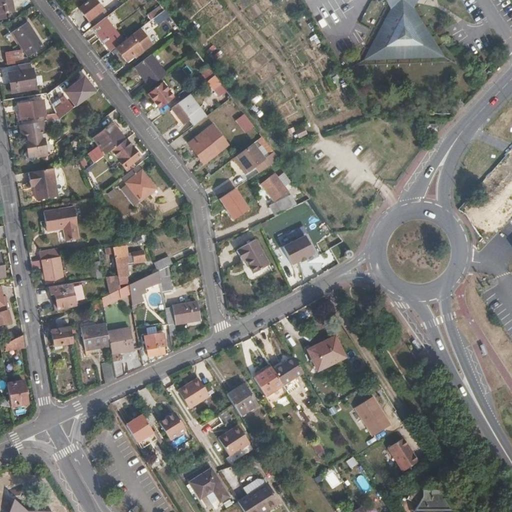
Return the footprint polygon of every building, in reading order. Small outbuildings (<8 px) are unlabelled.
[(0,0),(0,19),(6,19),(5,14),(15,12),(12,0),(0,0)] [(95,0),(87,0),(78,7),(88,22),(92,18),(97,24),(105,18),(112,13),(108,7),(103,10),(95,0)] [(386,0),(392,10),(366,60),(445,60),(414,12),(418,0),(386,0)] [(164,11),(160,5),(149,14),(153,19),(164,11)] [(169,17),(164,11),(153,19),(157,25),(169,17)] [(97,24),(93,27),(111,51),(115,48),(123,41),(105,18),(97,24)] [(28,22),(12,32),(28,57),(44,47),(28,22)] [(153,45),(141,28),(115,47),(126,62),(134,57),(135,58),(153,45)] [(22,49),(5,52),(7,65),(25,62),(22,49)] [(134,68),(149,88),(167,74),(152,54),(134,68)] [(31,69),(30,63),(18,65),(19,71),(7,73),(11,94),(37,89),(33,68),(31,69)] [(205,79),(212,74),(206,65),(199,71),(205,79)] [(75,83),(81,78),(76,72),(70,76),(75,83)] [(200,75),(187,84),(193,92),(205,82),(200,75)] [(213,91),(221,85),(214,76),(206,82),(213,91)] [(79,104),(96,91),(87,80),(84,83),(81,78),(75,83),(64,91),(69,98),(72,95),(79,104)] [(164,83),(148,94),(159,108),(174,97),(164,83)] [(193,126),(206,117),(189,95),(171,108),(177,116),(183,112),(193,126)] [(64,96),(52,104),(60,119),(73,109),(64,96)] [(44,100),(18,104),(21,120),(46,116),(44,100)] [(459,101),(453,107),(457,111),(463,105),(459,101)] [(45,121),(19,126),(21,138),(27,137),(28,143),(25,144),(27,155),(23,160),(25,162),(25,163),(28,165),(29,165),(31,166),(37,158),(48,157),(46,141),(42,141),(41,135),(47,134),(45,121)] [(88,155),(94,163),(111,151),(123,141),(125,140),(112,122),(92,138),(99,147),(88,155)] [(206,135),(190,147),(204,164),(219,152),(228,145),(212,125),(205,130),(204,132),(206,135)] [(188,144),(190,147),(206,135),(204,132),(188,144)] [(262,137),(257,141),(268,155),(273,151),(262,137)] [(134,147),(127,138),(125,140),(123,141),(130,150),(134,147)] [(128,173),(136,167),(133,163),(141,157),(134,147),(130,150),(123,141),(111,151),(128,173)] [(254,143),(234,158),(245,174),(266,159),(254,143)] [(271,165),(279,159),(274,153),(266,158),(271,165)] [(83,157),(79,160),(80,163),(82,167),(87,165),(83,157)] [(157,189),(138,165),(136,167),(128,173),(121,178),(126,185),(140,202),(157,189)] [(54,169),(28,173),(30,184),(33,184),(34,187),(36,201),(59,197),(54,169)] [(274,174),(261,184),(274,201),(287,191),(284,187),(290,183),(283,173),(277,177),(274,174)] [(134,207),(140,202),(126,185),(120,190),(134,207)] [(299,204),(309,199),(305,193),(298,196),(300,199),(297,200),(299,204)] [(275,202),(269,205),(274,216),(297,205),(292,195),(276,204),(275,202)] [(57,230),(63,229),(65,241),(80,239),(74,207),(43,212),(45,232),(57,230)] [(66,243),(63,229),(57,230),(59,245),(66,243)] [(291,268),(315,257),(305,236),(282,247),(291,268)] [(239,249),(236,251),(242,262),(245,260),(253,274),(270,265),(256,239),(239,248),(239,249)] [(127,246),(113,248),(116,268),(119,286),(129,284),(128,276),(129,276),(127,264),(134,263),(145,262),(143,251),(132,253),(128,253),(127,246)] [(41,260),(59,257),(58,248),(39,252),(41,260)] [(168,266),(173,264),(169,256),(154,264),(158,271),(159,271),(168,266)] [(63,281),(59,257),(41,260),(31,262),(32,270),(44,269),(46,284),(63,281)] [(171,276),(168,266),(159,271),(160,278),(171,276)] [(106,270),(110,294),(120,289),(119,286),(116,268),(106,270)] [(146,289),(161,282),(160,278),(159,271),(158,271),(129,285),(131,294),(132,305),(143,303),(142,294),(146,292),(146,289)] [(161,282),(163,292),(173,290),(171,276),(160,278),(161,282)] [(52,286),(54,294),(58,310),(76,305),(72,290),(71,283),(52,286)] [(131,294),(129,285),(120,289),(110,294),(101,298),(103,307),(131,294)] [(165,307),(170,333),(176,332),(175,325),(186,323),(200,320),(197,302),(165,307)] [(0,325),(11,322),(8,310),(0,311),(0,325)] [(53,347),(72,343),(67,314),(54,321),(55,330),(50,331),(53,347)] [(110,346),(108,332),(106,323),(81,328),(86,355),(96,353),(96,349),(110,346)] [(110,346),(112,354),(134,350),(130,328),(108,332),(110,346)] [(162,334),(144,336),(146,349),(164,346),(167,346),(165,337),(163,338),(162,334)] [(400,374),(416,365),(400,334),(384,342),(400,374)] [(335,336),(306,350),(317,371),(345,358),(335,336)] [(3,354),(27,350),(25,337),(2,348),(3,354)] [(303,373),(292,356),(272,369),(282,385),(283,386),(303,373)] [(143,366),(141,357),(126,360),(127,373),(143,366)] [(113,362),(116,378),(124,375),(122,361),(113,362)] [(116,379),(116,378),(113,362),(101,364),(105,383),(116,379)] [(272,369),(270,367),(253,378),(265,396),(282,385),(272,369)] [(177,390),(178,392),(189,408),(209,396),(198,377),(177,390)] [(7,384),(11,407),(28,404),(24,381),(7,384)] [(244,383),(226,395),(232,405),(239,416),(258,404),(244,383)] [(354,408),(372,436),(390,425),(372,397),(354,408)] [(174,412),(158,422),(169,440),(185,430),(174,412)] [(153,433),(141,414),(125,425),(137,443),(153,433)] [(238,425),(218,438),(229,456),(249,443),(238,425)] [(388,448),(403,471),(418,461),(403,438),(388,448)] [(324,451),(318,440),(311,444),(318,455),(324,451)] [(211,469),(189,482),(199,499),(212,490),(220,502),(228,496),(211,469)] [(247,495),(265,484),(262,479),(256,479),(242,488),(247,495)] [(237,501),(243,511),(264,511),(279,503),(266,483),(265,484),(247,495),(237,501)] [(414,486),(407,499),(417,505),(414,510),(450,510),(444,499),(446,497),(441,490),(431,490),(422,490),(414,486)]
